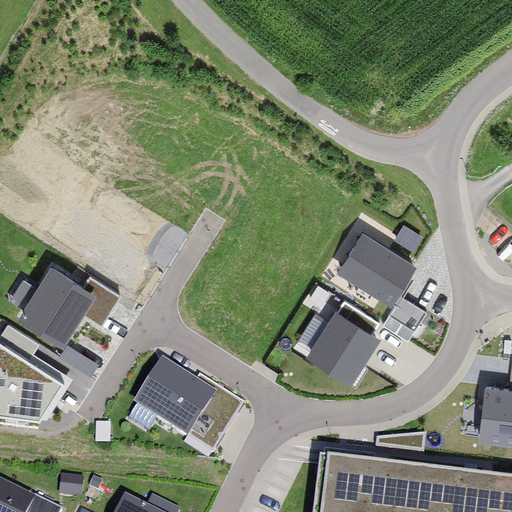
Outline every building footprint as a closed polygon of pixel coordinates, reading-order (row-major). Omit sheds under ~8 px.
[(244,150),(191,118),(186,125),(160,108),(151,121),(137,112),(114,145),(125,153),(117,166),(135,179),(127,192),(159,211),(166,200),(186,167),(219,189),(244,150)] [(334,205),(244,150),(219,189),(255,212),(249,222),(306,255),(334,205)] [(163,236),(94,191),(62,239),(131,284),(163,236)] [(363,223),(337,265),(394,298),(416,258),(363,223)] [(281,258),(241,233),(212,264),(219,269),(198,298),(266,340),(294,297),(267,281),(281,258)] [(51,254),(17,308),(62,341),(77,316),(99,327),(120,292),(89,269),(86,278),(51,254)] [(337,299),(308,346),(353,379),(382,330),(337,299)] [(394,323),(412,335),(426,312),(408,301),(394,323)] [(3,321),(0,324),(0,409),(47,417),(74,375),(3,321)] [(163,355),(133,407),(210,459),(244,401),(163,355)] [(482,434),(511,438),(511,388),(490,385),(482,434)] [(511,511),(511,471),(318,448),(310,511),(511,511)] [(56,511),(58,509),(0,480),(0,511),(56,511)] [(179,511),(182,507),(153,493),(149,502),(126,492),(116,511),(179,511)]
